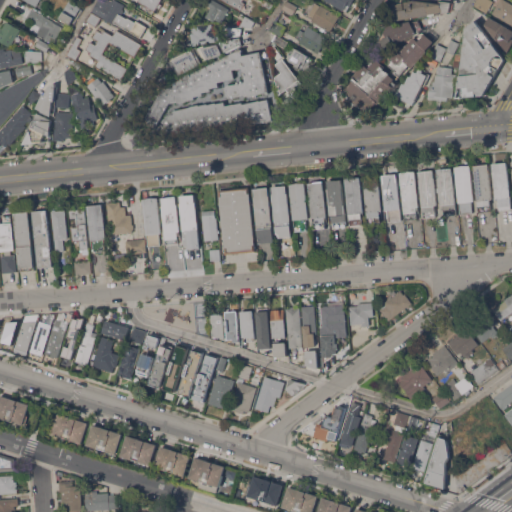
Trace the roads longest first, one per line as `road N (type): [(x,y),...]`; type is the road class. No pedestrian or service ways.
road 1 (residential): [(0,300),(511,259)]
road 2 (residential): [(0,370),(454,511)]
road 3 (residential): [(262,453),(284,424),(488,261)]
road 4 (tertiary): [(0,178),(253,153)]
road 5 (residential): [(0,438),(235,511)]
road 6 (residential): [(188,0),(107,142),(102,168)]
road 7 (residential): [(325,145),(328,79),(374,0)]
road 8 (tertiary): [(325,145),(445,133)]
